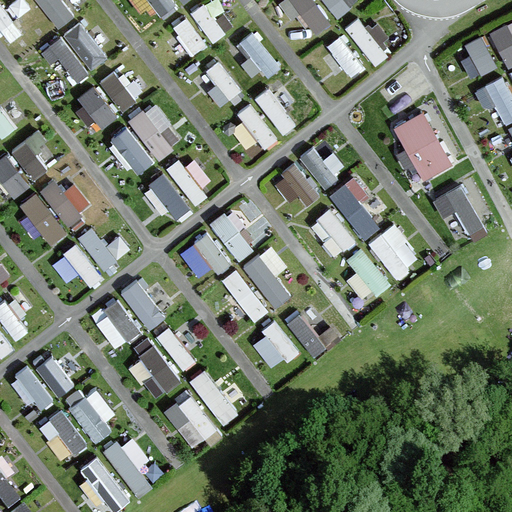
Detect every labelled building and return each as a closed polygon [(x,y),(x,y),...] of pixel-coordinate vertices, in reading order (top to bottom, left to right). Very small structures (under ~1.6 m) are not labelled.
[(71,0),(44,0),(61,20),(77,6),(71,0)] [(340,13),(352,0),(292,0),(318,27),(337,10),(340,13)] [(110,49),(83,15),(49,41),(76,76),(110,49)] [(208,39),(200,20),(183,28),(191,47),(208,39)] [(511,50),(511,27),(501,27),(501,51),(511,50)] [(487,28),(463,35),(472,69),(496,63),(487,28)] [(224,52),(210,60),(228,92),(242,84),(224,52)] [(97,117),(138,98),(122,64),(81,83),(97,117)] [(487,103),(499,97),(508,116),(511,113),(511,81),(506,68),(477,81),(487,103)] [(287,102),(298,95),(284,71),(259,86),(283,126),(297,118),(287,102)] [(0,88),(0,127),(2,131),(19,121),(0,88)] [(161,151),(186,132),(155,93),(131,112),(161,151)] [(257,152),(282,134),(256,99),(231,118),(257,152)] [(394,119),(424,173),(455,157),(425,102),(394,119)] [(128,119),(111,132),(139,167),(156,153),(128,119)] [(35,172),(60,152),(37,124),(12,144),(35,172)] [(324,181),(338,171),(316,139),(302,149),(324,181)] [(170,165),(197,195),(220,175),(193,144),(170,165)] [(0,171),(17,190),(34,174),(8,145),(0,151),(0,171)] [(278,170),(304,200),(321,185),(294,155),(278,170)] [(150,173),(174,211),(192,199),(168,162),(150,173)] [(86,214),(79,203),(91,195),(73,167),(24,197),(49,237),(86,214)] [(330,188),(365,231),(381,218),(361,193),(371,186),(355,167),(330,188)] [(435,190),(443,209),(459,202),(470,225),(485,219),(465,176),(435,190)] [(241,222),(251,214),(238,196),(213,214),(240,252),(254,241),(241,222)] [(327,202),(309,223),(340,252),(359,231),(327,202)] [(370,235),(399,271),(412,260),(398,243),(410,233),(395,215),(370,235)] [(106,263),(120,251),(94,219),(79,231),(106,263)] [(201,271),(231,252),(212,223),(183,242),(201,271)] [(109,236),(119,250),(133,240),(122,227),(109,236)] [(78,234),(65,245),(94,280),(107,269),(78,234)] [(276,299),(294,287),(279,265),(289,258),(274,237),(246,256),(276,299)] [(366,239),(344,253),(368,291),(390,277),(366,239)] [(239,260),(225,270),(255,314),(270,304),(239,260)] [(139,271),(123,284),(152,321),(169,308),(139,271)] [(94,306),(117,341),(142,324),(120,289),(94,306)] [(0,306),(14,333),(28,325),(9,291),(0,296),(0,306)] [(311,342),(337,320),(315,293),(289,315),(311,342)] [(254,331),(273,360),(299,342),(279,314),(254,331)] [(187,362),(198,353),(170,319),(159,328),(187,362)] [(0,321),(0,347),(4,350),(16,333),(0,321)] [(142,374),(156,366),(166,382),(181,373),(160,338),(131,356),(142,374)] [(56,388),(85,369),(67,341),(38,359),(56,388)] [(32,356),(17,365),(40,402),(55,393),(32,356)] [(94,430),(121,410),(97,377),(70,397),(94,430)] [(193,441),(220,424),(194,385),(168,402),(193,441)] [(135,490),(154,481),(143,457),(150,454),(138,427),(111,439),(135,490)] [(110,505),(129,495),(106,446),(86,455),(110,505)] [(0,460),(0,494),(7,505),(23,494),(0,460)] [(13,511),(55,511),(53,509),(49,511),(36,511),(27,499),(12,510),(13,511)]
